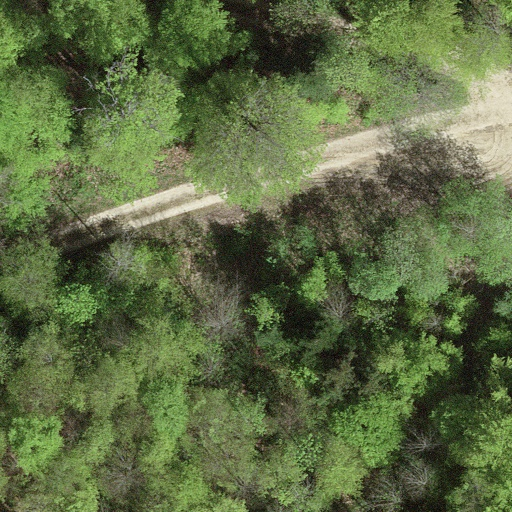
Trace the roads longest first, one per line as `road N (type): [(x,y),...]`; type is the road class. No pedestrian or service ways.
road 1 (track): [(0,268),(207,185),(511,104)]
road 2 (track): [(511,77),(246,0)]
